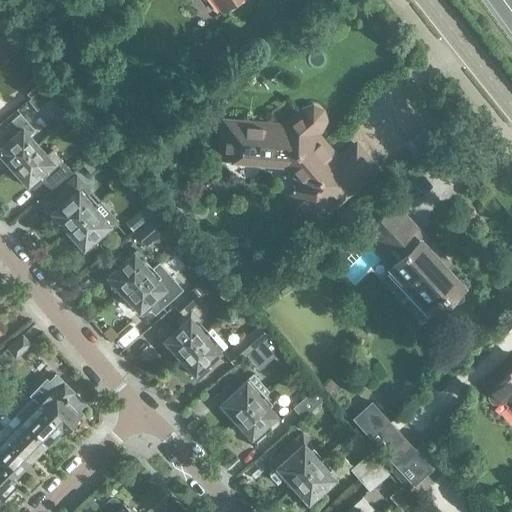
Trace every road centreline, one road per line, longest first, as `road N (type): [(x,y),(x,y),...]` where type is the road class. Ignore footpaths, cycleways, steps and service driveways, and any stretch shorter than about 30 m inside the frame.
road 1 (residential): [(144,413),(0,243)]
road 2 (primary): [(511,111),(422,0)]
road 3 (residential): [(44,511),(144,413)]
road 4 (residential): [(233,511),(144,413)]
